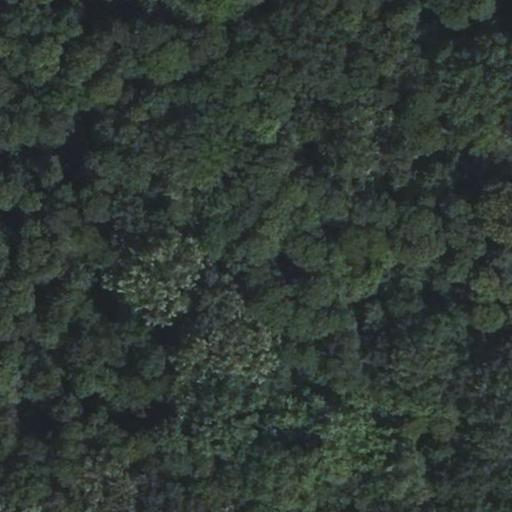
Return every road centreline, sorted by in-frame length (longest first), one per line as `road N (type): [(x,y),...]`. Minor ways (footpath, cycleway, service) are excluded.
road 1 (track): [(0,154),(511,181)]
road 2 (track): [(443,511),(511,324)]
